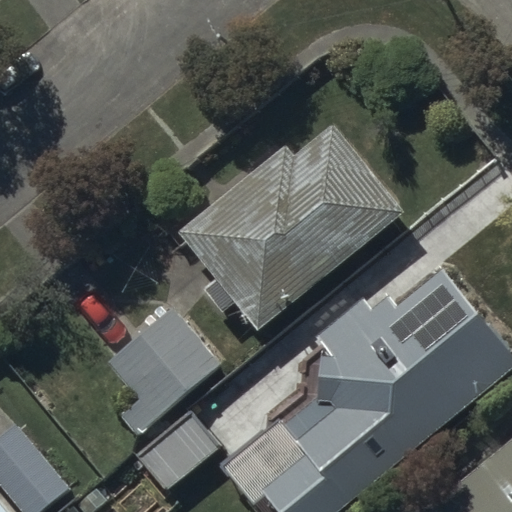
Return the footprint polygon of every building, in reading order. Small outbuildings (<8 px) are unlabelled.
[(297,153),(288,142),(183,229),(221,275),(207,287),(226,309),(237,299),(260,327),(407,206),(336,120),(297,153)] [(375,308),(365,296),(320,334),(325,340),(320,395),(286,422),(310,451),(267,487),(287,511),(332,511),(511,364),(511,348),(444,267),(400,304),(392,293),(375,308)] [(223,363),(175,306),(109,361),(141,399),(123,414),(139,434),(223,363)] [(221,445),(192,410),(140,454),(169,489),(221,445)] [(17,423),(0,436),(0,480),(26,511),(38,511),(70,487),(17,423)] [(511,511),(511,437),(420,511),(511,511)] [(0,511),(12,511),(0,496),(0,511)]
